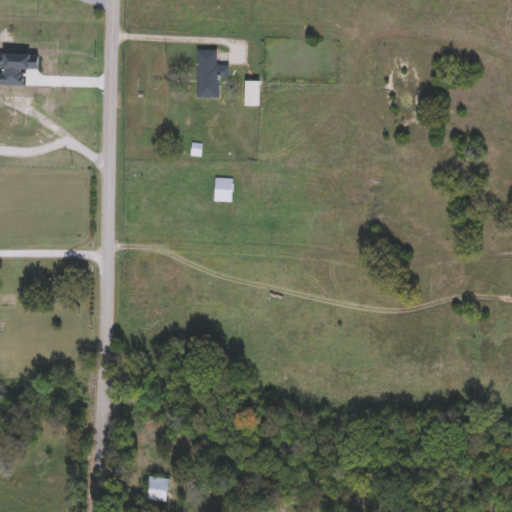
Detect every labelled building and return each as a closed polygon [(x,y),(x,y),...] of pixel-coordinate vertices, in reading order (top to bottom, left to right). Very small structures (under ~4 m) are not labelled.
[(196,100),(196,51),(217,51),(217,66),(229,66),(229,79),(219,79),(219,100),(196,100)] [(248,111),(248,85),(262,85),(262,111),(248,111)] [(190,144),(190,158),(200,158),(201,145),(190,144)] [(233,203),(233,179),(215,179),(215,203),(233,203)] [(166,503),(146,501),(148,477),(169,479),(166,503)]
